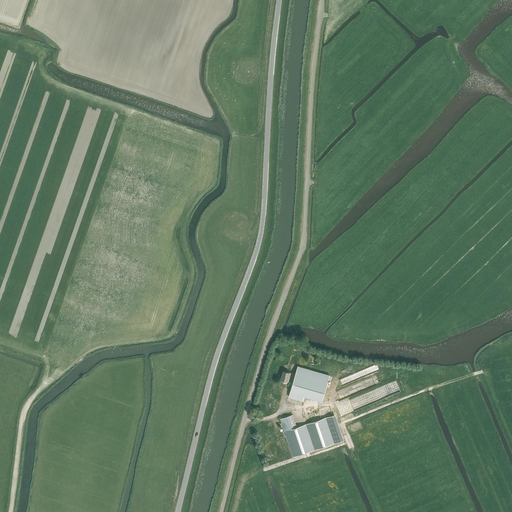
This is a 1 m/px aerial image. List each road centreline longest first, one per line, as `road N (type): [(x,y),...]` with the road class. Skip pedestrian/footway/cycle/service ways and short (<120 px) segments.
road 1 (tertiary): [(178,511),(213,370),(259,244),(279,0)]
road 2 (unclassified): [(222,511),(262,357),(305,234),(322,0)]
road 3 (track): [(235,511),(245,477),(349,442),(336,403),(245,418)]
road 4 (track): [(47,378),(25,407),(11,511)]
